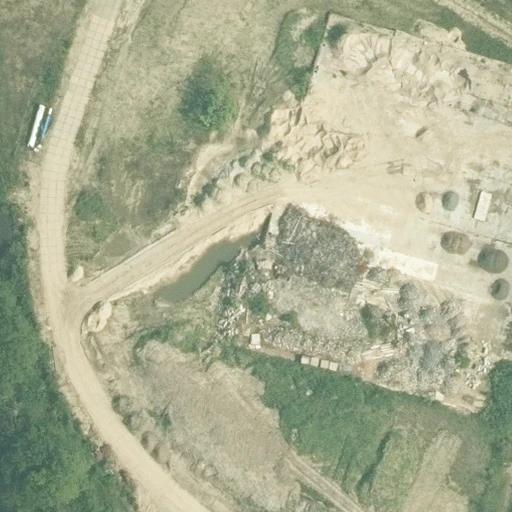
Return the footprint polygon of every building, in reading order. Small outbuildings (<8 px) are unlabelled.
[(46,0),(19,0),(17,24),(62,30),(65,2),(46,0)] [(144,0),(140,0),(132,25),(175,40),(183,16),(192,19),(197,6),(180,0),(171,0),(169,9),(144,0)] [(255,0),(246,16),(258,23),(263,15),(287,28),(301,0),(255,0)] [(313,24),(299,46),(310,53),(316,45),(335,58),(360,20),(340,6),(323,31),(313,24)] [(360,20),(335,58),(355,71),(349,79),(361,87),(375,65),(365,58),(381,34),(360,20)] [(17,24),(14,52),(58,58),(62,30),(17,24)] [(132,25),(122,50),(150,60),(146,72),(170,81),(175,67),(166,64),(175,40),(132,25)] [(14,52),(10,80),(55,85),(58,58),(14,52)] [(386,73),(370,94),(381,102),(387,95),(405,109),(433,73),(414,58),(396,81),(386,73)] [(433,73),(405,109),(424,123),(417,131),(429,140),(445,119),(435,112),(453,89),(433,73)] [(113,89),(104,113),(147,128),(155,107),(164,110),(169,97),(144,88),(140,99),(113,89)] [(104,113),(96,137),(123,147),(119,158),(144,167),(148,154),(139,150),(147,128),(104,113)] [(490,139),(472,157),(482,167),(489,160),(507,178),(511,172),(511,133),(499,147),(490,139)] [(345,158),(332,180),(372,203),(386,179),(360,164),(366,154),(344,141),(337,153),(345,158)] [(82,183),(81,210),(126,213),(128,187),(138,188),(138,174),(112,172),(112,184),(82,183)] [(311,198),(304,210),(327,223),(333,212),(358,227),(372,203),(332,180),(320,202),(311,198)] [(81,210),(79,238),(109,239),(108,251),(134,253),(135,239),(125,238),(126,213),(81,210)] [(435,220),(422,243),(448,257),(442,268),(465,281),(471,268),(463,264),(475,242),(435,220)] [(287,238),(282,251),(292,254),(282,279),(325,295),(335,268),(307,258),(312,247),(287,238)] [(112,278),(84,285),(90,310),(134,298),(129,276),(138,273),(135,260),(109,266),(112,278)] [(401,286),(393,309),(436,325),(444,303),(453,306),(458,293),(433,284),(429,296),(401,286)] [(134,298),(90,310),(96,334),(125,327),(128,339),(153,332),(150,319),(140,321),(134,298)] [(268,304),(264,317),(274,320),(267,342),(311,355),(318,331),(290,323),(293,311),(268,304)] [(393,309),(384,333),(412,343),(408,355),(432,363),(437,350),(428,347),(436,325),(393,309)] [(140,362),(114,378),(129,401),(168,377),(154,355),(163,350),(155,338),(133,352),(140,362)] [(252,362),(248,376),(273,383),(276,371),(304,379),(311,355),(267,342),(261,365),(252,362)] [(373,371),(365,399),(409,411),(417,386),(426,388),(430,375),(405,368),(401,379),(373,371)] [(168,377),(129,401),(143,425),(168,409),(175,420),(197,406),(190,394),(181,399),(168,377)] [(241,398),(237,412),(247,414),(240,438),(284,450),(291,425),(263,417),(266,405),(241,398)] [(359,435),(352,461),(396,474),(403,449),(412,452),(416,438),(391,431),(388,443),(359,435)] [(233,470),(212,500),(229,511),(235,503),(247,511),(259,511),(272,494),(247,477),(254,467),(233,452),(225,464),(233,470)] [(352,461),(344,488),(372,496),(369,507),(385,511),(394,511),(398,501),(389,498),(396,474),(352,461)]
